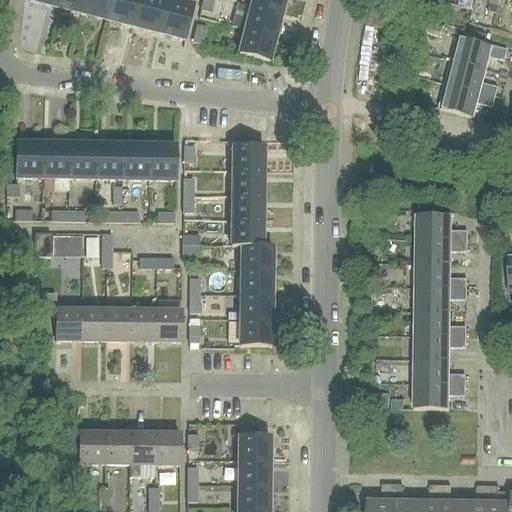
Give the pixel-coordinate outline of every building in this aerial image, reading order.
[(30,0),(30,2),(56,9),(57,0),(30,0)] [(57,0),(56,9),(81,16),(85,0),(57,0)] [(85,0),(81,16),(107,22),(112,0),(85,0)] [(112,0),(107,22),(133,29),(140,0),(112,0)] [(165,0),(140,0),(133,29),(159,35),(168,1),(165,0)] [(210,15),(213,0),(203,0),(200,12),(210,15)] [(252,0),(251,6),(282,14),(285,0),(252,0)] [(168,1),(159,35),(185,42),(194,7),(168,1)] [(490,4),(487,14),(496,16),(499,6),(490,4)] [(247,19),(244,30),(275,38),(282,14),(251,6),(247,19)] [(234,16),(231,27),(244,30),(247,19),(234,16)] [(207,30),(197,28),(192,43),(202,46),(207,30)] [(244,30),(238,55),(269,63),(275,38),(244,30)] [(457,39),(451,63),(485,72),(488,59),(504,63),(507,51),(457,39)] [(451,63),(445,87),(494,99),(497,89),(481,85),(485,72),(451,63)] [(445,87),(439,111),(472,120),(476,106),(491,109),(494,99),(445,87)] [(41,181),(42,145),(15,145),(15,169),(5,169),(5,184),(14,185),(14,180),(41,181)] [(42,145),(41,181),(68,181),(68,146),(42,145)] [(68,146),(68,181),(94,182),(95,146),(68,146)] [(95,146),(94,182),(121,182),(122,147),(95,146)] [(122,147),(121,182),(148,183),(149,147),(122,147)] [(149,147),(148,183),(175,183),(175,148),(149,147)] [(193,148),(183,147),(183,164),(193,164),(193,148)] [(232,148),(231,173),(263,173),(263,148),(232,148)] [(231,173),(231,198),(263,198),(263,173),(231,173)] [(183,198),(192,198),(193,181),(183,181),(183,198)] [(192,214),(192,198),(183,198),(182,214),(192,214)] [(262,223),(263,198),(231,198),(231,209),(220,209),(219,221),(231,221),(231,223),(262,223)] [(31,213),(14,212),(14,223),(30,223),(31,213)] [(67,223),(67,213),(51,213),(50,223),(67,223)] [(67,213),(67,223),(84,224),(84,214),(67,213)] [(120,225),(120,215),(104,214),(103,224),(120,225)] [(120,215),(120,225),(137,225),(137,215),(120,215)] [(174,215),(157,215),(157,226),(174,226),(174,215)] [(417,218),(416,243),(467,244),(467,233),(451,233),(451,218),(417,218)] [(231,223),(230,249),(240,249),(240,248),(262,248),(262,247),(262,223),(231,223)] [(50,260),(50,236),(34,236),(34,260),(50,260)] [(101,253),(111,254),(112,237),(102,236),(101,253)] [(199,238),(182,238),(181,258),(198,258),(199,238)] [(52,239),(52,260),(67,260),(67,239),(52,239)] [(85,241),(86,261),(98,261),(98,241),(85,241)] [(416,243),(416,267),(451,267),(451,254),(467,254),(467,244),(416,243)] [(240,272),(272,272),(273,247),(262,247),(262,248),(240,248),(240,249),(240,272)] [(111,271),(111,254),(101,253),(101,270),(111,271)] [(156,271),(156,261),(139,261),(139,271),(156,271)] [(156,261),(156,271),(173,271),(173,261),(156,261)] [(416,267),(416,290),(467,291),(467,281),(450,281),(451,267),(416,267)] [(272,297),(272,272),(240,272),(239,297),(272,297)] [(189,299),(199,299),(199,283),(189,282),(189,299)] [(416,290),(416,315),(450,315),(450,301),(467,301),(467,291),(416,290)] [(239,297),(239,322),(272,322),(272,297),(239,297)] [(198,316),(199,299),(189,299),(188,316),(198,316)] [(180,345),(181,314),(169,314),(169,306),(155,306),(155,314),(155,345),(180,345)] [(55,312),(40,312),(43,339),(55,339),(55,338),(55,312)] [(80,344),(81,313),(55,312),(55,338),(55,339),(55,344),(80,344)] [(105,344),(106,313),(81,313),(80,344),(105,344)] [(130,345),(130,313),(106,313),(105,344),(130,345)] [(155,345),(155,314),(130,313),(130,345),(155,345)] [(416,315),(415,339),(466,339),(466,329),(449,329),(450,315),(416,315)] [(271,348),(272,322),(239,322),(239,348),(271,348)] [(198,329),(188,329),(188,345),(198,345),(198,329)] [(415,339),(415,363),(449,363),(449,350),(466,350),(466,339),(415,339)] [(415,363),(415,387),(465,387),(465,377),(449,377),(449,363),(415,363)] [(415,387),(415,412),(448,412),(448,398),(465,398),(465,387),(415,387)] [(377,396),(377,411),(388,411),(389,396),(377,396)] [(392,412),(404,412),(404,402),(391,402),(392,412)] [(104,466),(104,435),(79,435),(78,466),(104,466)] [(128,467),(129,435),(104,435),(104,466),(128,467)] [(153,467),(154,436),(129,435),(128,467),(139,467),(153,467)] [(154,436),(153,467),(179,468),(179,436),(154,436)] [(197,438),(187,438),(187,454),(197,454),(197,438)] [(238,438),(237,463),(269,464),(270,439),(238,438)] [(237,463),(237,488),(269,488),(269,464),(237,463)] [(128,467),(128,480),(139,480),(139,467),(128,467)] [(139,467),(139,480),(153,480),(153,467),(139,467)] [(196,471),(187,470),(186,504),(196,504),(196,471)] [(391,511),(392,487),(382,487),(382,503),(367,503),(366,511),(391,511)] [(415,511),(415,504),(402,504),(402,487),(392,487),(391,511),(415,511)] [(237,488),(236,511),(268,511),(269,488),(237,488)] [(439,511),(439,488),(430,488),(430,504),(415,504),(415,511),(439,511)] [(450,505),(450,488),(439,488),(439,511),(463,511),(463,505),(450,505)] [(108,489),(98,489),(98,506),(108,506),(108,489)] [(487,511),(487,489),(477,489),(477,505),(463,505),(463,511),(487,511)] [(511,511),(511,506),(510,506),(497,505),(498,495),(498,489),(487,489),(487,511),(511,511)] [(158,490),(148,490),(147,507),(157,507),(158,490)] [(498,495),(497,505),(510,506),(510,495),(498,495)]
